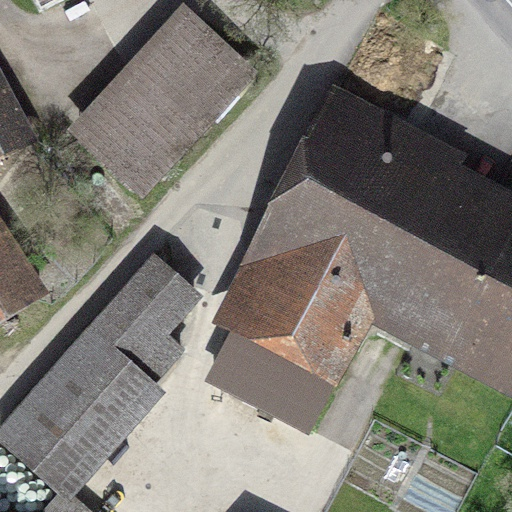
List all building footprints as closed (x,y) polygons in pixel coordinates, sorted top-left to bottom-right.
[(254,73),(181,9),(70,135),(143,199),(254,73)] [(0,161),(20,151),(0,111),(0,161)] [(500,406),(511,382),(511,225),(311,127),(202,349),(315,404),(350,333),(500,406)] [(147,251),(0,414),(0,432),(60,486),(182,350),(161,330),(194,294),(147,251)] [(0,259),(0,318),(26,303),(0,259)]
